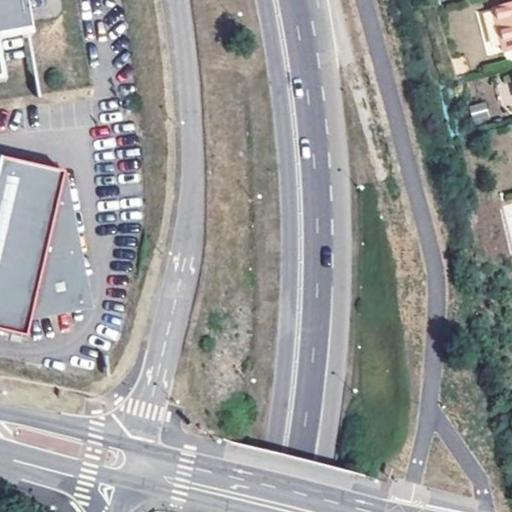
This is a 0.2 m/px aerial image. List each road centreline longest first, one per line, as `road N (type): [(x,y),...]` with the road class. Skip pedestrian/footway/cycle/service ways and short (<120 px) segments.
road 1 (primary): [(263,0),(283,113),(291,283),(263,511)]
road 2 (primary): [(292,509),(309,386),(318,197),(293,0)]
road 3 (primary): [(175,0),(189,213),(137,446)]
road 4 (tertiary): [(391,511),(137,446)]
road 5 (tertiary): [(137,446),(0,414)]
road 6 (tertiary): [(0,447),(127,479)]
road 7 (tertiary): [(127,479),(245,511)]
